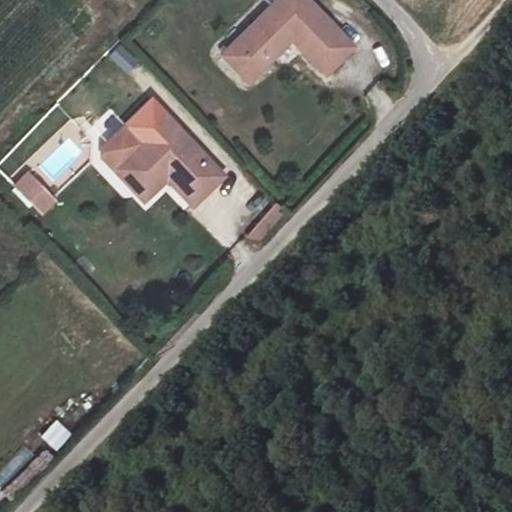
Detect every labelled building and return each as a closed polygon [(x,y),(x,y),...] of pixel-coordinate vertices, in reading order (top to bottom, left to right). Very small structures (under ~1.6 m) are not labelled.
[(354,42),(311,0),(276,0),(226,50),(250,76),(299,28),(308,36),(303,42),(328,68),(354,42)] [(119,44),(108,57),(127,74),(139,62),(119,44)] [(154,178),(162,186),(184,209),(217,178),(161,121),(110,171),(134,197),(154,178)] [(40,218),(57,202),(25,169),(9,185),(40,218)] [(141,205),(162,186),(154,178),(134,197),(141,205)] [(255,243),(285,214),(276,205),(246,234),(255,243)] [(55,420),(40,438),(56,452),(72,434),(55,420)]
